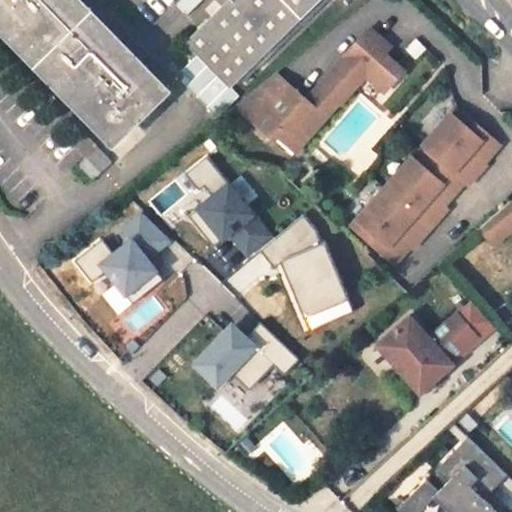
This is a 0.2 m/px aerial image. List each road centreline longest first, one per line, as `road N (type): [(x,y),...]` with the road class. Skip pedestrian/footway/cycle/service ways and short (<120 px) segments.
road 1 (unknown): [(328,511),(511,351)]
road 2 (residential): [(265,511),(114,387)]
road 3 (residential): [(114,387),(0,254)]
road 4 (residential): [(114,387),(207,292)]
